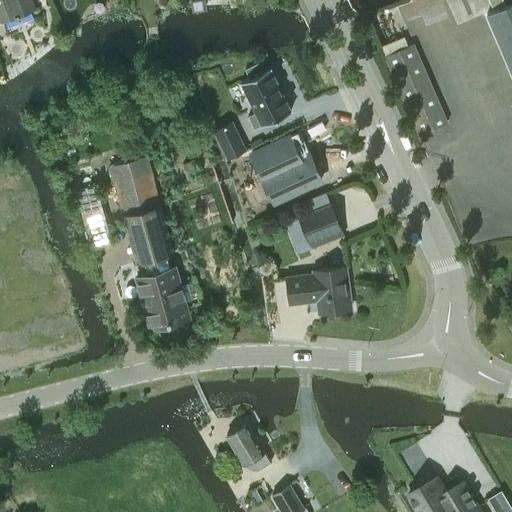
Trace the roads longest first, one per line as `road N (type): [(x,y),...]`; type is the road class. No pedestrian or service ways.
road 1 (unclassified): [(0,406),(233,357),(436,355)]
road 2 (residential): [(436,355),(447,287),(441,256),(322,0)]
